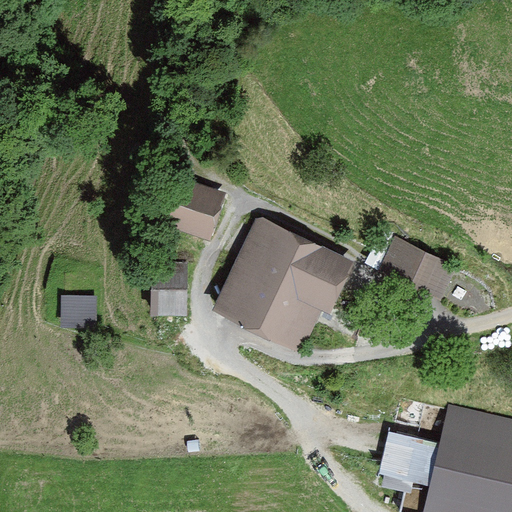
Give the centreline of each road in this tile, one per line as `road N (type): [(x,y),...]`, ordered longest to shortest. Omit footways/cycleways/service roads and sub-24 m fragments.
road 1 (unclassified): [(511,309),(316,362),(241,352),(213,328),(198,295),(237,213)]
road 2 (track): [(280,0),(231,58),(218,126),(228,189),(188,163),(178,106),(188,0)]
